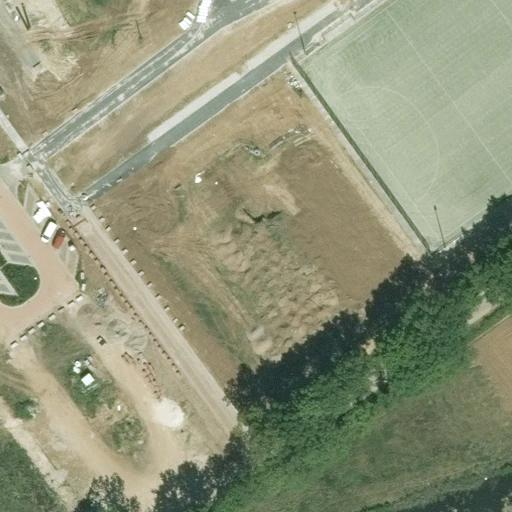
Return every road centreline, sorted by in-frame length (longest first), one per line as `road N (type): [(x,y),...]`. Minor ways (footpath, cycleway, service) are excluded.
road 1 (unclassified): [(187,511),(511,283)]
road 2 (residential): [(1,329),(126,504),(157,482)]
road 3 (residential): [(157,482),(188,460),(63,286)]
